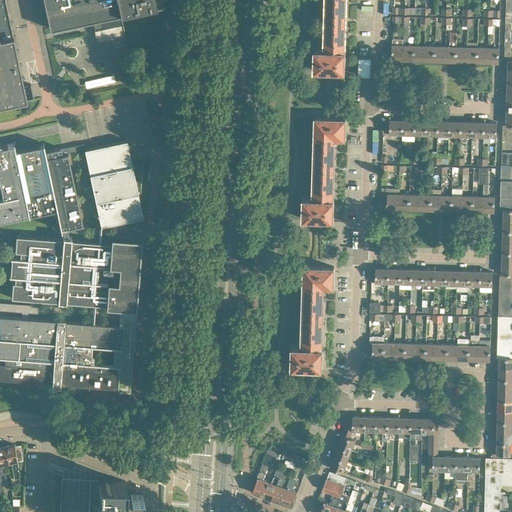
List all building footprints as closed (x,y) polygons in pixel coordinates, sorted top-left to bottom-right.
[(0,0),(0,105),(27,100),(34,98),(33,96),(30,84),(32,96),(33,98),(26,99),(26,96),(23,85),(5,0),(0,0)] [(43,0),(49,29),(63,26),(163,5),(162,0),(43,0)] [(325,19),(345,20),(345,0),(325,0),(325,12),(326,12),(325,19)] [(324,49),(344,50),(345,20),(325,19),(325,27),(324,43),(325,43),(324,49)] [(94,30),(97,43),(97,44),(126,38),(123,24),(94,30)] [(402,59),(403,45),(403,39),(392,38),(392,59),(402,59)] [(450,46),(445,46),(445,61),(456,61),(456,46),(456,40),(450,40),(450,46)] [(477,61),(477,47),(478,43),(467,42),(467,47),(466,61),(477,61)] [(413,60),(413,45),(403,45),(402,59),(413,60)] [(424,60),(424,45),(413,45),(413,60),(424,60)] [(434,60),(435,46),(424,45),(424,60),(434,60)] [(445,61),(445,46),(435,46),(434,60),(445,61)] [(466,61),(467,47),(456,46),(456,61),(466,61)] [(488,47),(477,47),(477,61),(488,62),(488,47)] [(498,62),(499,47),(488,47),(488,62),(498,62)] [(315,49),(314,70),(322,71),(336,71),(337,71),(344,71),(345,50),(344,50),(324,49),(315,49)] [(86,86),(116,83),(115,75),(85,78),(86,86)] [(504,88),(503,93),(511,92),(511,81),(507,82),(507,88),(504,88)] [(511,92),(503,93),(503,96),(503,97),(507,97),(507,103),(511,103),(511,92)] [(503,109),(503,114),(511,113),(511,103),(507,103),(507,109),(503,109)] [(508,125),(511,124),(511,113),(503,114),(503,118),(506,118),(506,125),(508,125)] [(315,117),(315,130),(315,139),(335,139),(335,138),(345,139),(346,118),(338,117),(323,117),(315,117)] [(383,125),(383,133),(402,134),(403,120),(390,119),(390,125),(383,125)] [(403,120),(402,134),(415,134),(415,120),(403,120)] [(415,120),(415,134),(426,134),(426,120),(415,120)] [(426,120),(426,134),(438,135),(438,121),(426,120)] [(438,135),(448,135),(449,121),(438,121),(438,135)] [(461,121),(449,121),(448,135),(460,135),(461,121)] [(473,122),(461,121),(460,135),(472,136),(473,122)] [(484,122),(473,122),(472,136),(483,136),(484,122)] [(484,136),(483,143),(489,143),(489,136),(496,136),(496,132),(497,122),(484,122),(484,136)] [(314,168),(334,168),(335,139),(315,139),(315,145),(314,145),(314,161),(314,168)] [(84,143),(66,146),(67,153),(79,150),(95,225),(95,227),(101,226),(143,217),(138,193),(140,193),(139,194),(140,194),(143,161),(142,161),(142,162),(132,164),(126,140),(107,144),(107,142),(106,144),(85,149),(84,143)] [(83,225),(67,153),(66,146),(60,148),(60,147),(48,150),(45,151),(43,143),(42,143),(42,144),(15,149),(13,142),(12,142),(13,143),(7,144),(0,145),(0,188),(2,197),(0,196),(0,220),(22,216),(22,215),(28,214),(28,215),(29,215),(29,214),(56,208),(60,230),(61,230),(61,229),(67,228),(83,225)] [(501,165),(501,179),(511,179),(511,165),(507,165),(501,165)] [(313,197),(333,197),(334,168),(314,168),(314,175),(313,175),(313,191),(313,197)] [(511,196),(511,179),(501,179),(500,196),(511,196)] [(483,196),(483,211),(494,211),(494,196),(489,196),(489,185),(484,184),(483,196)] [(399,188),(398,188),(381,187),(381,201),(387,202),(386,203),(388,203),(387,208),(398,208),(399,194),(399,188)] [(430,195),(430,209),(441,209),(441,195),(441,189),(431,189),(430,195)] [(398,208),(409,208),(409,194),(399,194),(398,208)] [(420,194),(409,194),(409,208),(420,209),(420,194)] [(420,209),(430,209),(430,195),(420,194),(420,209)] [(441,209),(451,210),(452,195),(441,195),(441,209)] [(451,210),(462,210),(462,195),(452,195),(451,210)] [(473,196),(462,195),(462,210),(472,210),(473,196)] [(472,210),(483,211),(483,196),(473,196),(472,210)] [(504,209),(511,209),(511,196),(500,196),(500,209),(504,209)] [(333,197),(313,197),(313,198),(303,198),(303,219),(311,219),(325,220),(325,219),(333,219),(334,199),(333,199),(333,197)] [(500,216),(500,219),(511,219),(511,209),(504,209),(504,216),(500,216)] [(511,230),(511,219),(500,219),(499,224),(503,224),(503,230),(511,230)] [(0,301),(0,309),(0,310),(22,311),(21,317),(28,317),(29,312),(38,313),(39,305),(37,305),(37,300),(58,301),(58,302),(66,303),(66,302),(90,304),(88,322),(93,322),(95,304),(106,305),(107,289),(105,289),(106,283),(107,283),(107,282),(105,282),(97,281),(98,264),(100,265),(100,270),(112,271),(112,266),(112,265),(113,265),(116,243),(110,243),(100,242),(101,226),(95,227),(95,225),(93,243),(71,241),(71,237),(62,236),(62,240),(16,237),(15,251),(20,251),(19,257),(11,256),(11,257),(12,258),(10,275),(9,274),(9,275),(14,276),(14,282),(12,282),(11,297),(30,299),(29,304),(0,301)] [(499,237),(499,241),(511,241),(511,230),(503,230),(503,237),(499,237)] [(0,355),(5,356),(4,362),(0,362),(0,377),(3,378),(3,381),(16,379),(51,382),(52,382),(52,384),(51,384),(60,385),(59,385),(59,383),(60,383),(60,382),(88,385),(88,389),(89,389),(89,385),(117,387),(117,389),(130,390),(141,239),(111,236),(110,243),(116,243),(113,265),(112,265),(112,266),(119,266),(117,283),(105,282),(107,282),(107,283),(106,283),(105,289),(107,289),(106,305),(106,306),(119,308),(118,324),(114,324),(93,322),(88,322),(65,320),(65,319),(56,318),(56,319),(28,317),(21,317),(0,315),(0,355)] [(503,245),(502,252),(511,252),(511,241),(499,241),(499,245),(503,245)] [(498,262),(511,262),(511,252),(502,252),(502,258),(499,258),(498,262)] [(502,266),(502,273),(511,273),(511,262),(498,262),(498,266),(502,266)] [(304,265),(303,279),(304,279),(304,287),(324,288),(324,287),(334,287),(334,266),(327,266),(312,265),(312,266),(304,265)] [(376,273),(372,273),(371,282),(373,282),(387,282),(388,268),(376,268),(376,273)] [(399,269),(388,268),(387,282),(399,282),(399,269)] [(410,283),(411,269),(399,269),(399,282),(399,289),(410,289),(410,283)] [(422,269),(411,269),(410,283),(422,283),(422,269)] [(434,283),(434,269),(422,269),(422,283),(422,289),(434,289),(434,283)] [(446,270),(434,269),(434,283),(445,284),(446,270)] [(457,270),(446,270),(445,284),(457,284),(457,270)] [(457,270),(457,284),(457,291),(468,291),(469,285),(469,284),(469,270),(457,270)] [(469,270),(469,285),(480,285),(481,271),(469,270)] [(481,271),(480,285),(492,285),(492,271),(481,271)] [(511,273),(502,273),(498,273),(497,315),(511,315),(511,273)] [(303,316),(323,317),(324,288),(304,287),(304,293),(303,293),(302,309),(303,309),(303,316)] [(423,300),(422,312),(433,312),(433,306),(428,305),(428,300),(423,300)] [(370,310),(370,311),(371,311),(380,311),(380,304),(380,303),(371,302),(371,310),(370,310)] [(511,357),(511,315),(497,315),(496,357),(499,357),(511,357)] [(302,346),(322,346),(323,317),(303,316),(303,324),(302,324),(301,340),(302,340),(302,346)] [(383,357),(384,342),(384,336),(370,336),(369,350),(373,350),(373,356),(383,357)] [(458,344),(458,359),(468,359),(469,344),(469,339),(469,338),(458,338),(458,344)] [(469,344),(468,359),(479,359),(479,339),(469,339),(469,344)] [(479,339),(479,359),(490,360),(490,340),(479,339)] [(384,342),(383,357),(394,357),(394,342),(384,342)] [(394,357),(405,357),(405,343),(394,342),(394,357)] [(416,343),(405,343),(405,357),(415,358),(416,343)] [(426,343),(416,343),(415,358),(426,358),(426,343)] [(426,358),(436,358),(437,344),(426,343),(426,358)] [(436,358),(447,358),(447,344),(437,344),(436,358)] [(447,358),(458,359),(458,344),(447,344),(447,358)] [(292,346),(292,367),(300,368),(314,368),(322,368),(323,347),(322,347),(322,346),(302,346),(302,347),(292,346)] [(495,368),(511,368),(511,357),(499,357),(499,364),(495,364),(495,368)] [(499,372),(499,379),(511,379),(511,368),(495,368),(495,372),(499,372)] [(495,389),(511,389),(511,379),(499,379),(499,385),(495,385),(495,389)] [(498,394),(498,400),(511,400),(511,389),(495,389),(495,393),(498,394)] [(494,406),(494,410),(511,410),(511,400),(498,400),(498,406),(494,406)] [(511,410),(494,410),(494,415),(498,415),(497,421),(511,421),(511,410)] [(353,429),(364,430),(365,416),(353,416),(353,421),(347,421),(342,434),(350,437),(353,429)] [(364,430),(376,430),(376,416),(365,416),(364,430)] [(376,430),(382,430),(382,441),(387,441),(387,430),(388,417),(376,416),(376,430)] [(399,417),(388,417),(387,430),(399,431),(399,417)] [(399,431),(399,437),(410,438),(411,417),(399,417),(399,431)] [(410,438),(410,443),(415,444),(415,438),(422,438),(422,431),(422,418),(411,417),(410,438)] [(422,418),(422,431),(429,431),(429,432),(438,432),(438,424),(434,423),(434,418),(422,418)] [(511,432),(511,422),(511,421),(497,421),(497,427),(494,427),(494,431),(511,432)] [(494,431),(493,436),(497,436),(497,442),(511,443),(511,442),(511,432),(494,431)] [(438,446),(438,432),(429,432),(429,446),(438,446)] [(350,437),(342,434),(338,445),(351,450),(355,439),(350,437)] [(493,448),(493,457),(511,457),(511,456),(511,457),(511,443),(497,442),(497,448),(493,448)] [(19,478),(19,474),(17,461),(15,446),(14,444),(4,446),(8,463),(11,462),(13,478),(19,478)] [(20,445),(15,446),(17,461),(23,461),(20,445)] [(338,445),(334,456),(347,461),(351,450),(338,445)] [(4,446),(0,447),(0,476),(1,481),(3,490),(8,488),(3,464),(8,463),(4,446)] [(438,446),(429,446),(428,464),(433,464),(433,469),(445,470),(445,456),(438,456),(438,446)] [(262,464),(252,492),(262,495),(267,480),(263,479),(268,466),(270,462),(272,455),(266,453),(264,460),(262,464)] [(285,460),(294,464),(296,459),(287,455),(287,456),(285,460)] [(334,456),(330,467),(331,468),(343,472),(347,461),(334,456)] [(457,456),(445,456),(445,470),(444,477),(456,477),(457,456)] [(457,456),(456,477),(456,480),(457,480),(457,481),(459,482),(465,483),(466,481),(466,480),(467,480),(468,470),(468,456),(457,456)] [(480,457),(468,456),(468,470),(474,470),(474,474),(479,474),(480,457)] [(486,457),(484,511),(488,511),(500,511),(501,485),(511,485),(511,457),(493,457),(486,457)] [(308,463),(296,459),(294,464),(295,464),(294,466),(306,470),(308,463)] [(141,511),(142,506),(142,496),(142,493),(130,492),(130,493),(125,493),(126,481),(109,480),(109,475),(75,462),(74,462),(71,471),(62,467),(61,477),(61,483),(59,511),(141,511)] [(267,480),(262,495),(271,499),(281,471),(283,466),(278,464),(276,469),(271,482),(267,480)] [(290,478),(290,477),(286,487),(282,486),(287,473),(281,471),(271,499),(281,502),(290,478)] [(296,473),(292,471),(290,477),(290,478),(281,502),(292,506),(297,494),(297,491),(293,490),(296,480),(294,479),(296,473)] [(318,499),(315,507),(321,509),(320,511),(322,511),(321,511),(333,511),(341,493),(345,481),(347,477),(330,471),(329,471),(327,478),(326,478),(322,489),(333,494),(330,503),(318,499)] [(350,496),(344,511),(353,511),(351,511),(358,491),(353,489),(350,496)] [(405,494),(395,491),(394,495),(395,495),(393,503),(400,506),(401,503),(401,504),(405,494)] [(333,511),(344,511),(350,496),(341,493),(333,511)] [(369,503),(365,511),(372,511),(377,499),(371,497),(369,503)] [(412,501),(410,507),(417,510),(420,505),(421,506),(419,510),(420,510),(424,501),(414,498),(412,501)] [(406,499),(403,505),(410,507),(412,501),(406,499)] [(365,511),(369,503),(364,501),(359,511),(365,511)] [(429,511),(432,505),(424,501),(420,510),(424,511),(429,511)]
